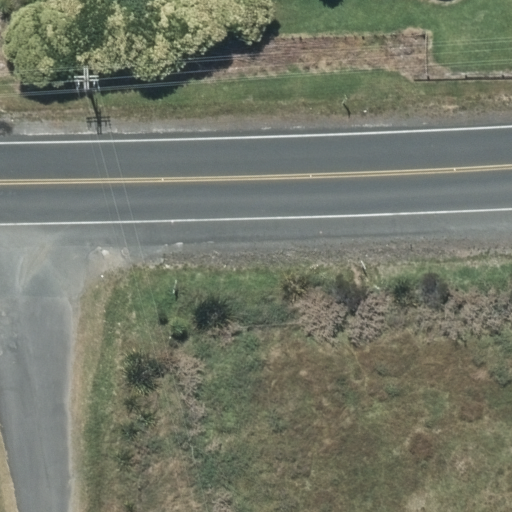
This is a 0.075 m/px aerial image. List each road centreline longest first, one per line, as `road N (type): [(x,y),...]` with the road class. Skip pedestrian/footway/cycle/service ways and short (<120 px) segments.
road 1 (tertiary): [(18,184),(511,165)]
road 2 (unclassified): [(18,184),(48,511)]
